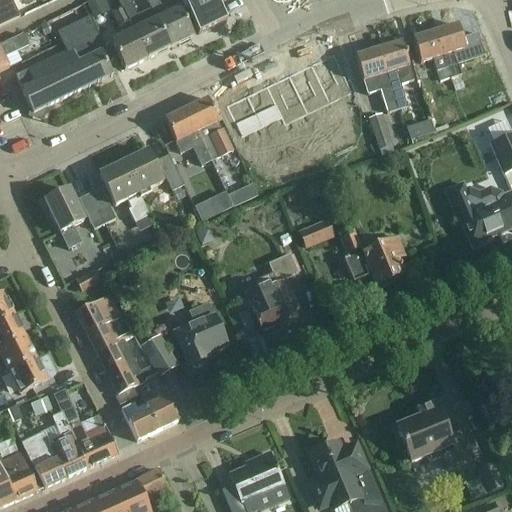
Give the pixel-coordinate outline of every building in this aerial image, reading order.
[(0,0),(0,28),(20,19),(10,0),(0,0)] [(50,19),(83,2),(81,0),(59,0),(44,9),(50,19)] [(131,0),(116,0),(122,11),(147,62),(150,60),(155,58),(170,51),(156,22),(143,28),(132,6),(134,5),(131,0)] [(145,0),(156,22),(170,51),(193,39),(179,11),(167,17),(158,0),(145,0)] [(219,0),(180,0),(198,37),(226,23),(217,4),(221,2),(219,0)] [(124,73),(143,64),(147,62),(122,11),(112,16),(123,38),(111,44),(124,73)] [(90,89),(111,79),(112,79),(101,56),(106,53),(90,19),(57,35),(66,54),(72,52),(90,89)] [(457,28),(435,35),(449,81),(459,78),(452,56),(464,53),(465,53),(462,42),(463,41),(462,38),(461,39),(458,28),(457,28)] [(413,41),(412,41),(416,52),(415,53),(416,56),(417,55),(420,66),(421,66),(433,62),(440,84),(443,83),(449,81),(435,35),(413,42),(413,41)] [(0,47),(0,74),(9,71),(8,70),(4,61),(28,49),(22,37),(0,47)] [(400,46),(378,52),(395,106),(397,112),(407,109),(405,103),(396,73),(408,70),(409,70),(405,59),(407,59),(406,56),(404,56),(401,45),(400,45),(400,46)] [(21,93),(31,112),(30,115),(33,116),(33,117),(35,116),(43,119),(46,110),(90,89),(72,52),(66,54),(15,79),(22,92),(21,93)] [(356,59),(355,59),(359,70),(357,70),(358,73),(360,73),(363,84),(367,97),(380,93),(387,115),(397,112),(395,106),(378,52),(356,59)] [(311,67),(330,106),(352,95),(333,56),(311,67)] [(311,67),(289,78),(307,117),(330,106),(311,67)] [(285,128),(307,117),(289,78),(266,88),(282,120),(281,120),(285,128)] [(266,88),(246,98),(262,130),(281,120),(282,120),(266,88)] [(241,140),(262,130),(246,98),(229,106),(226,108),(241,140)] [(207,101),(185,112),(197,135),(202,146),(211,164),(233,155),(207,101)] [(185,112),(164,122),(181,156),(193,151),(201,169),(211,164),(202,146),(197,135),(185,112)] [(369,123),(379,152),(391,148),(382,119),(369,123)] [(367,129),(359,132),(365,148),(373,146),(367,129)] [(503,177),(511,173),(511,138),(490,148),(503,177)] [(324,151),(330,168),(337,165),(332,149),(324,151)] [(317,154),(322,170),(330,168),(324,151),(317,154)] [(122,166),(139,197),(162,185),(147,154),(122,166)] [(169,159),(157,164),(174,194),(183,189),(169,159)] [(287,164),(280,166),(285,182),(293,180),(287,164)] [(139,197),(122,166),(99,177),(114,209),(127,203),(131,211),(128,212),(135,226),(149,219),(139,197)] [(277,185),(285,182),(280,166),(272,169),(277,185)] [(465,193),(463,187),(445,194),(457,223),(459,222),(472,252),(485,246),(484,242),(496,237),(497,239),(511,233),(511,235),(511,234),(511,196),(511,194),(510,194),(511,195),(502,199),(501,196),(490,192),(479,196),(469,192),(465,193)] [(69,192),(44,204),(59,236),(67,252),(80,246),(72,230),(84,224),(69,192)] [(90,197),(104,227),(115,222),(101,192),(90,197)] [(104,227),(90,197),(79,203),(94,232),(104,227)] [(300,236),(306,250),(332,239),(326,225),(300,236)] [(368,279),(365,270),(367,269),(376,289),(378,289),(381,291),(388,288),(389,284),(404,277),(395,256),(402,253),(397,240),(362,255),(352,231),(337,237),(347,260),(343,262),(353,285),(368,279)] [(254,287),(243,292),(246,299),(261,335),(277,328),(278,332),(301,322),(283,282),(297,276),(289,258),(268,267),(273,279),(254,287)] [(101,284),(95,274),(75,284),(81,295),(101,284)] [(0,323),(14,317),(3,294),(0,295),(0,323)] [(109,298),(75,315),(86,337),(109,325),(114,322),(122,318),(109,298)] [(197,327),(175,336),(190,370),(193,368),(198,370),(205,367),(206,363),(207,362),(206,359),(227,350),(208,307),(191,314),(197,327)] [(0,323),(0,350),(25,339),(14,317),(0,323)] [(109,325),(86,337),(96,357),(97,357),(134,339),(131,334),(117,341),(109,325)] [(0,356),(9,374),(36,361),(25,339),(0,350),(0,356)] [(134,339),(97,357),(118,398),(133,391),(140,387),(140,388),(145,385),(158,378),(152,368),(140,375),(126,349),(137,343),(134,339)] [(158,378),(159,380),(177,369),(159,339),(141,350),(152,368),(158,378)] [(47,384),(36,361),(9,374),(20,397),(47,384)] [(145,385),(149,394),(152,393),(156,401),(144,407),(144,408),(157,434),(178,424),(164,398),(168,396),(163,386),(163,387),(159,380),(158,378),(145,385)] [(133,391),(118,398),(115,400),(119,408),(137,399),(133,391)] [(64,393),(53,398),(62,417),(61,417),(67,430),(87,473),(118,458),(107,434),(104,429),(85,438),(79,424),(64,393)] [(46,401),(31,408),(36,419),(51,413),(46,401)] [(157,434),(144,408),(136,412),(134,406),(121,412),(137,444),(157,434)] [(421,420),(396,430),(411,466),(426,460),(428,466),(442,460),(447,473),(473,462),(462,434),(448,439),(434,406),(418,413),(421,420)] [(37,495),(87,473),(67,430),(61,417),(52,422),(57,434),(59,433),(62,440),(49,446),(44,436),(21,447),(29,463),(24,466),(37,495)] [(311,457),(308,458),(318,481),(311,485),(310,492),(317,508),(323,511),(330,508),(331,511),(375,511),(366,492),(373,489),(375,495),(376,494),(356,447),(341,453),(338,446),(324,451),(319,449),(313,452),(311,457)] [(0,472),(15,505),(37,495),(24,466),(20,456),(2,464),(0,459),(0,472)] [(234,488),(222,493),(229,511),(245,511),(243,507),(283,489),(269,457),(253,463),(254,467),(229,478),(234,488)] [(493,468),(477,474),(487,497),(502,491),(493,468)] [(0,511),(15,505),(0,472),(0,511)] [(157,473),(136,483),(149,510),(148,511),(158,511),(156,506),(170,499),(157,473)] [(148,511),(149,510),(136,483),(135,484),(136,486),(114,496),(120,511),(148,511)] [(94,511),(120,511),(114,496),(92,505),(94,511)]
